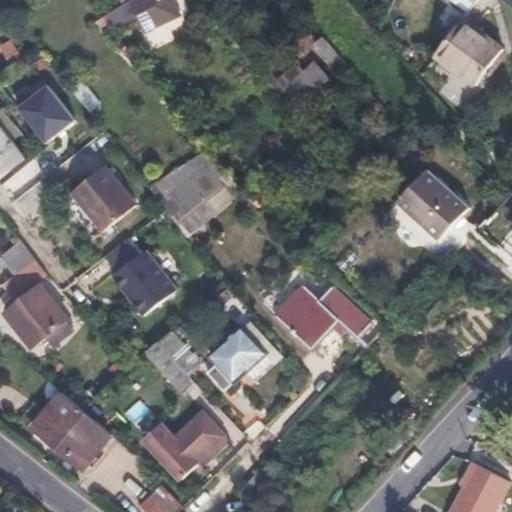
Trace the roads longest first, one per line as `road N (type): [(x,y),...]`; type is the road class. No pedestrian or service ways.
road 1 (residential): [(376,511),(511,363)]
road 2 (unknown): [(206,511),(328,377)]
